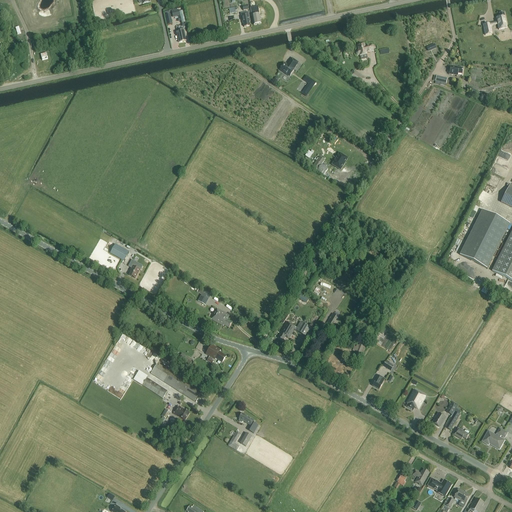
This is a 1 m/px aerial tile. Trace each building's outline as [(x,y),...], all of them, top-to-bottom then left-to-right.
[(258,11),(251,13),(254,25),(261,24),(260,20),(261,19),(260,17),(259,14),(258,11)] [(244,27),(250,26),(249,22),(250,22),(248,13),(241,14),(243,24),(244,23),(244,27)] [(500,17),(496,18),(499,30),(507,28),(504,13),(499,14),(500,17)] [(492,34),(490,24),(483,25),(485,36),(492,34)] [(185,31),(177,33),(179,43),(187,41),(185,31)] [(336,52),(343,51),(341,43),(335,44),(336,52)] [(366,53),(373,52),(372,46),(365,47),(365,45),(357,46),(358,51),(357,51),(356,52),(356,53),(356,54),(357,55),(358,56),(359,56),(360,57),(367,55),(366,53)] [(293,69),(298,63),(292,59),(288,65),(285,64),(280,70),(290,77),(294,70),(293,69)] [(462,74),(463,68),(455,67),(450,66),(449,74),(457,75),(458,74),(462,74)] [(483,67),(473,66),(472,80),(474,80),(474,77),(478,78),(478,74),(482,74),(483,67)] [(366,79),(353,70),(349,76),(361,85),(366,79)] [(315,83),(305,76),(303,80),(309,84),(302,94),(306,97),(315,83)] [(447,78),(436,76),(435,81),(440,82),(440,85),(445,86),(447,78)] [(340,154),(333,165),(340,170),(347,158),(340,154)] [(320,157),(312,167),(323,175),(328,169),(321,165),(324,160),(320,157)] [(338,176),(336,179),(344,183),(351,172),(344,168),(341,173),(336,170),(334,174),(338,176)] [(501,203),(511,208),(511,185),(510,185),(501,203)] [(509,224),(482,210),(460,255),(487,269),(509,224)] [(511,231),(492,271),(511,281),(511,231)] [(110,254),(124,261),(129,252),(115,245),(110,254)] [(135,279),(142,267),(132,262),(129,267),(132,269),(131,270),(132,270),(129,276),(135,279)] [(198,301),(205,306),(211,295),(204,290),(198,301)] [(332,309),(335,304),(327,301),(325,305),(332,309)] [(229,329),(232,323),(227,321),(230,316),(217,309),(211,320),(224,327),(224,326),(229,329)] [(333,329),(340,318),(333,314),(326,325),(333,329)] [(306,337),(311,329),(301,323),(298,329),(286,322),(280,334),(278,338),(283,341),(285,337),(289,339),(294,330),(306,337)] [(363,354),(366,346),(359,343),(358,345),(357,345),(356,347),(354,346),(352,351),(356,352),(354,356),(358,358),(360,354),(361,355),(361,353),(363,354)] [(212,360),(213,359),(214,360),(215,359),(222,363),(226,357),(220,352),(221,351),(212,345),(206,355),(210,357),(207,361),(212,364),(214,361),(212,360)] [(193,360),(182,353),(178,359),(190,366),(193,360)] [(386,361),(383,366),(391,371),(394,366),(386,361)] [(151,374),(194,402),(202,390),(158,362),(151,374)] [(334,375),(344,381),(347,376),(337,370),(334,375)] [(134,380),(142,385),(163,399),(168,391),(147,378),(148,377),(139,371),(134,380)] [(375,380),(372,385),(378,390),(382,384),(385,379),(379,375),(376,380),(375,380)] [(406,407),(413,411),(415,408),(418,410),(425,397),(414,390),(407,403),(408,404),(406,407)] [(452,402),(446,412),(451,415),(457,405),(452,402)] [(185,421),(190,413),(184,409),(179,406),(174,414),(176,416),(177,415),(180,417),(179,418),(185,421)] [(166,419),(170,412),(165,409),(161,416),(166,419)] [(451,431),(460,415),(455,412),(445,428),(451,431)] [(440,428),(446,418),(438,413),(432,423),(440,428)] [(240,419),(239,420),(240,422),(241,423),(243,422),(243,421),(246,423),(251,426),(249,431),(254,434),(259,426),(253,423),(254,421),(249,418),(250,418),(242,414),(239,419),(240,419)] [(466,440),(469,435),(458,428),(454,436),(461,440),(463,438),(466,440)] [(496,436),(488,431),(482,442),(489,445),(489,444),(499,450),(505,442),(499,438),(501,436),(505,438),(508,434),(500,429),(496,436)] [(234,445),(240,434),(236,432),(233,437),(234,438),(231,444),(234,445)] [(240,443),(246,447),(252,437),(246,433),(240,443)] [(422,486),(430,473),(424,470),(423,472),(422,471),(420,474),(418,472),(415,470),(412,476),(415,478),(415,477),(418,478),(416,482),(419,484),(419,485),(421,486),(422,486)] [(407,479),(401,476),(397,482),(403,487),(406,483),(405,482),(407,479)] [(444,497),(451,485),(444,481),(441,485),(432,479),(428,486),(438,491),(437,493),(444,497)] [(466,503),(470,496),(464,493),(464,492),(459,489),(454,497),(461,501),(462,501),(466,503)] [(450,498),(445,505),(450,508),(454,501),(450,498)] [(478,511),(482,507),(481,506),(483,503),(477,499),(474,503),(473,503),(470,508),(467,511),(478,511)] [(412,508),(416,511),(420,504),(416,501),(412,508)]
